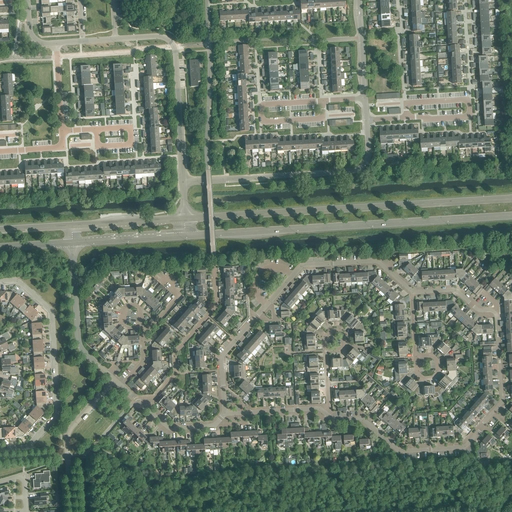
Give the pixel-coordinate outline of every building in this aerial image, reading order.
[(307,1),(306,1),(303,1),(302,0),(299,0),(301,10),(307,9),(307,1)] [(58,7),(58,13),(66,12),(67,19),(71,19),(71,16),(74,16),(74,6),(70,6),(66,6),(58,7)] [(46,18),(46,21),(50,20),(50,13),(58,13),(58,7),(50,7),(44,7),(42,8),(42,18),(46,18)] [(0,20),(0,21),(1,30),(8,29),(8,20),(7,20),(3,21),(3,19),(0,20)] [(67,27),(59,27),(59,33),(75,32),(75,22),(73,22),(72,19),(71,19),(67,19),(67,27)] [(50,20),(46,21),(46,24),(43,24),(43,34),(59,33),(59,27),(51,28),(50,20)] [(145,63),(146,63),(155,63),(154,56),(155,56),(155,55),(145,56),(146,56),(146,60),(145,60),(145,63)] [(198,82),(200,82),(199,60),(189,60),(191,87),(198,87),(198,82)] [(2,82),(3,82),(12,81),(12,74),(3,75),(3,79),(2,79),(2,82)] [(493,119),(485,120),(485,126),(485,127),(488,126),(488,129),(494,129),(494,126),(493,119)] [(399,267),(404,264),(408,262),(408,254),(399,255),(399,261),(398,261),(399,267)] [(404,270),(408,274),(414,267),(408,262),(404,264),(407,266),(404,270)] [(412,278),(416,282),(418,276),(420,272),(414,267),(408,274),(412,278)] [(461,280),(465,284),(471,277),(473,275),(469,271),(467,274),(461,280)] [(363,282),(370,282),(374,272),(368,272),(368,273),(362,274),(363,282)] [(370,282),(376,287),(382,280),(377,276),(378,276),(374,272),(370,282)] [(422,281),(428,280),(427,272),(420,272),(418,276),(416,282),(422,282),(422,281)] [(306,276),(311,285),(319,285),(318,276),(312,277),(312,275),(306,276)] [(299,285),(306,291),(311,285),(306,276),(302,280),(303,281),(299,285)] [(465,284),(469,288),(475,281),(471,277),(465,284)] [(494,289),(499,283),(495,279),(485,290),(487,292),(491,287),(494,289)] [(376,287),(380,291),(386,284),(382,280),(376,287)] [(469,289),(473,292),(479,286),(480,285),(475,281),(469,288),(469,289)] [(498,293),(504,286),(499,283),(494,289),(498,293)] [(380,291),(385,294),(390,288),(386,284),(380,291)] [(294,291),(292,294),(298,300),(302,295),(296,290),(293,287),(291,285),(289,287),(294,291)] [(296,290),(302,295),(306,291),(299,285),(296,290)] [(479,286),(473,292),(477,296),(483,290),(479,286)] [(502,297),(508,290),(504,286),(498,293),(502,297)] [(385,294),(389,298),(395,292),(390,288),(385,294)] [(118,289),(114,294),(120,299),(122,298),(118,289)] [(290,296),(288,298),(295,304),(298,300),(292,294),(287,289),(285,291),(290,296)] [(504,298),(511,294),(511,293),(508,290),(502,297),(504,298)] [(1,303),(10,302),(9,292),(4,292),(4,291),(1,291),(1,303)] [(198,292),(198,299),(202,301),(202,297),(207,297),(206,291),(198,292)] [(10,302),(14,306),(22,297),(19,295),(18,296),(13,292),(9,292),(10,302)] [(150,296),(146,292),(141,298),(145,302),(150,296)] [(389,298),(395,303),(398,301),(404,298),(400,294),(399,295),(395,292),(389,298)] [(114,294),(110,298),(117,304),(120,299),(114,294)] [(155,299),(150,296),(145,302),(149,306),(155,299)] [(14,306),(21,312),(27,304),(24,301),(25,300),(22,297),(14,306)] [(110,298),(106,302),(113,308),(117,304),(110,298)] [(288,298),(281,307),(285,308),(289,310),(295,304),(288,298)] [(159,303),(155,299),(149,306),(148,307),(152,311),(158,304),(159,303)] [(198,299),(193,305),(200,311),(202,313),(204,315),(206,313),(201,309),(203,306),(200,303),(202,301),(198,299)] [(440,311),(448,311),(450,307),(452,300),(446,301),(446,302),(440,302),(440,311)] [(448,311),(454,316),(460,309),(455,305),(456,304),(452,300),(450,307),(448,311)] [(395,303),(395,311),(404,310),(403,305),(399,305),(398,301),(395,303)] [(21,312),(27,317),(35,309),(32,306),(31,308),(27,304),(21,312)] [(162,308),(158,304),(152,311),(157,314),(162,308)] [(193,305),(189,309),(195,314),(196,315),(200,311),(193,305)] [(285,308),(281,307),(281,318),(290,318),(289,310),(285,308)] [(188,308),(185,313),(191,319),(195,314),(189,309),(188,308)] [(458,320),(462,323),(468,317),(466,315),(470,309),(469,308),(467,310),(464,313),(458,320)] [(27,317),(31,321),(41,320),(41,316),(36,312),(37,311),(35,309),(27,317)] [(312,318),(314,320),(321,326),(324,322),(324,321),(325,319),(322,312),(320,309),(312,318)] [(454,316),(458,320),(464,313),(460,309),(454,316)] [(345,310),(334,311),(334,321),(340,320),(340,318),(343,318),(345,310)] [(354,318),(345,310),(343,318),(345,320),(343,321),(348,325),(354,318)] [(404,310),(395,311),(396,320),(404,320),(404,310)] [(224,311),(220,316),(227,321),(230,317),(224,311)] [(334,311),(322,312),(325,319),(328,319),(328,321),(334,321),(334,311)] [(185,313),(181,317),(187,323),(191,319),(185,313)] [(227,321),(220,316),(216,320),(223,326),(227,321)] [(181,317),(177,321),(184,327),(187,323),(181,317)] [(462,323),(467,327),(473,320),(468,317),(462,323)] [(363,326),(354,318),(348,325),(352,329),(354,327),(356,329),(363,326)] [(31,321),(32,330),(43,329),(43,325),(42,325),(41,320),(31,321)] [(314,320),(306,329),(314,332),(316,330),(317,331),(321,326),(314,320)] [(467,327),(471,331),(477,324),(473,320),(467,327)] [(184,327),(177,321),(173,326),(182,333),(184,331),(187,334),(189,332),(187,330),(184,327)] [(394,323),(395,332),(406,331),(406,325),(405,325),(405,322),(394,323)] [(213,324),(209,328),(215,334),(219,330),(213,324)] [(263,326),(265,331),(267,335),(275,335),(274,326),(269,326),(269,325),(263,326)] [(274,326),(275,335),(281,334),(283,334),(283,331),(280,331),(280,328),(280,325),(274,326)] [(106,337),(107,336),(114,328),(112,326),(104,330),(101,332),(106,337)] [(111,340),(112,338),(122,327),(120,326),(116,330),(114,328),(107,336),(111,340)] [(364,338),(363,326),(356,329),(356,332),(355,332),(355,338),(364,338)] [(112,338),(117,342),(123,336),(120,333),(124,329),(122,327),(112,338)] [(162,332),(169,338),(173,334),(166,328),(162,332)] [(209,328),(205,333),(212,338),(215,334),(209,328)] [(32,330),(32,338),(42,337),(42,332),(43,332),(43,329),(32,330)] [(304,337),(304,341),(307,341),(316,341),(315,335),(314,335),(314,332),(306,329),(307,335),(305,335),(304,337)] [(255,335),(262,341),(267,335),(265,331),(263,334),(259,331),(255,335)] [(396,340),(398,340),(406,340),(405,337),(407,337),(406,331),(395,332),(395,337),(396,337),(396,340)] [(0,339),(0,345),(6,343),(5,340),(10,338),(7,332),(4,334),(2,335),(1,335),(3,338),(0,339)] [(159,337),(165,343),(169,338),(162,332),(159,337)] [(205,333),(201,337),(208,343),(212,338),(205,333)] [(249,337),(252,339),(258,345),(262,341),(255,335),(253,337),(248,333),(247,335),(249,337)] [(431,345),(435,345),(437,338),(438,335),(438,334),(425,335),(426,348),(431,348),(431,345)] [(115,344),(120,349),(124,337),(123,336),(117,342),(115,344)] [(32,338),(33,347),(44,346),(44,342),(43,343),(42,337),(32,338)] [(151,345),(160,348),(165,343),(159,337),(151,345)] [(201,344),(199,347),(203,348),(208,343),(201,337),(197,341),(201,344)] [(436,350),(439,353),(446,345),(444,343),(439,339),(437,338),(435,345),(437,348),(436,350)] [(248,344),(254,349),(258,345),(252,339),(248,344)] [(398,340),(399,349),(407,348),(407,343),(406,343),(406,340),(398,340)] [(316,341),(307,341),(304,341),(305,350),(315,349),(315,346),(316,346),(316,341)] [(6,343),(0,345),(0,350),(1,352),(8,349),(9,352),(15,349),(12,343),(8,345),(6,343)] [(243,350),(240,352),(247,358),(251,354),(244,348),(241,345),(239,343),(238,345),(243,350)] [(244,348),(251,354),(254,349),(248,344),(244,348)] [(152,357),(161,356),(160,348),(151,345),(152,357)] [(446,345),(439,353),(444,357),(450,349),(446,345)] [(33,347),(33,355),(43,355),(43,349),(45,349),(44,346),(33,347)] [(194,351),(195,357),(203,356),(203,348),(199,347),(199,351),(194,351)] [(483,351),(483,357),(492,357),(492,351),(491,351),(491,347),(483,347),(484,351),(483,351)] [(354,348),(350,352),(357,358),(361,354),(354,348)] [(407,348),(399,349),(399,358),(407,357),(407,354),(408,354),(407,348)] [(240,360),(238,362),(242,364),(247,358),(240,352),(236,356),(240,360)] [(347,358),(345,360),(349,367),(357,358),(350,352),(346,357),(347,358)] [(306,354),(307,363),(318,362),(318,357),(317,357),(316,354),(306,354)] [(1,359),(2,366),(11,365),(10,362),(16,362),(15,355),(9,356),(9,359),(1,359)] [(33,355),(34,364),(45,363),(45,360),(44,360),(43,355),(33,355)] [(342,359),(337,359),(337,368),(349,367),(345,360),(343,360),(342,359)] [(398,360),(399,369),(407,368),(407,362),(406,362),(406,359),(398,360)] [(233,366),(234,372),(242,371),(242,364),(238,362),(238,366),(233,366)] [(306,363),(307,372),(318,371),(317,368),(319,368),(318,362),(307,363),(306,363)] [(34,364),(34,372),(44,372),(44,367),(46,366),(45,363),(34,364)] [(11,365),(2,366),(2,372),(10,371),(10,375),(16,374),(16,368),(11,368),(11,365)] [(449,371),(449,374),(456,377),(456,365),(447,366),(447,371),(449,371)] [(147,371),(154,377),(157,372),(151,367),(147,371)] [(399,369),(399,380),(407,377),(407,374),(408,374),(407,368),(399,369)] [(141,376),(139,379),(145,384),(145,385),(146,385),(150,381),(143,375),(142,374),(141,373),(139,371),(137,373),(141,376)] [(143,375),(150,381),(152,383),(156,379),(154,377),(147,371),(143,375)] [(239,377),(239,381),(243,379),(242,371),(234,372),(234,378),(239,377)] [(308,381),(311,380),(319,380),(319,374),(318,374),(318,371),(307,372),(308,381)] [(34,372),(35,381),(46,380),(46,377),(45,377),(44,372),(34,372)] [(446,376),(442,380),(451,388),(460,378),(456,377),(449,374),(447,376),(446,376)] [(399,380),(408,388),(414,382),(410,378),(409,379),(407,377),(399,380)] [(3,379),(1,385),(9,388),(10,385),(15,387),(17,380),(11,379),(10,381),(3,379)] [(145,384),(139,379),(135,383),(141,389),(145,385),(145,384)] [(238,387),(243,391),(249,384),(248,384),(243,379),(239,381),(242,383),(238,387)] [(35,381),(35,389),(45,389),(45,384),(47,384),(46,380),(35,381)] [(311,380),(311,389),(319,389),(318,386),(320,386),(319,380),(311,380)] [(439,385),(437,387),(441,395),(445,390),(447,392),(451,388),(442,380),(438,384),(439,385)] [(253,393),(254,389),(255,386),(250,382),(248,384),(249,384),(243,391),(247,395),(248,394),(251,397),(253,393)] [(413,392),(417,396),(420,388),(418,386),(414,382),(408,388),(406,390),(411,394),(413,392)] [(9,388),(1,385),(0,387),(0,391),(6,393),(5,396),(11,398),(13,392),(8,390),(9,388)] [(484,386),(484,393),(488,395),(488,391),(493,391),(493,388),(498,388),(498,385),(484,386)] [(202,387),(203,395),(207,396),(207,392),(211,392),(211,386),(202,387)] [(285,389),(285,397),(291,397),(291,400),(289,400),(289,405),(293,405),(293,387),(290,387),(290,386),(285,386),(285,387),(285,389)] [(434,386),(428,387),(429,395),(441,395),(437,387),(434,387),(434,386)] [(420,388),(417,396),(429,395),(428,387),(423,387),(423,388),(420,388)] [(35,389),(36,398),(48,397),(47,394),(46,394),(45,389),(35,389)] [(257,398),(262,398),(263,397),(262,389),(254,389),(253,393),(256,393),(257,398)] [(311,389),(312,398),(320,397),(320,391),(319,391),(319,389),(311,389)] [(156,402),(161,406),(166,399),(164,397),(166,394),(163,392),(159,396),(160,397),(156,402)] [(200,393),(195,398),(204,406),(208,402),(209,403),(213,398),(207,396),(203,395),(200,393)] [(484,393),(479,399),(486,405),(490,400),(486,397),(488,395),(484,393)] [(361,401),(365,404),(371,398),(367,394),(361,401)] [(36,398),(36,406),(47,406),(46,401),(48,401),(48,397),(36,398)] [(165,409),(166,409),(166,408),(173,400),(172,398),(170,400),(167,398),(166,399),(161,406),(165,409)] [(191,403),(193,406),(194,410),(197,407),(200,410),(204,406),(195,398),(191,403)] [(365,405),(369,409),(375,403),(376,402),(371,398),(365,404),(365,405)] [(479,399),(475,403),(482,409),(484,407),(489,411),(491,409),(486,405),(479,399)] [(166,408),(166,409),(174,416),(177,407),(174,404),(176,402),(173,400),(166,408)] [(375,403),(369,409),(373,413),(374,412),(376,413),(380,408),(378,407),(379,406),(375,403)] [(475,403),(471,407),(478,413),(482,409),(475,403)] [(36,406),(33,411),(41,418),(44,416),(43,415),(47,410),(47,406),(36,406)] [(185,407),(185,416),(191,416),(191,417),(198,416),(194,410),(193,406),(185,407)] [(180,417),(185,416),(185,407),(177,407),(174,416),(180,416),(180,417)] [(471,407),(468,412),(474,418),(478,413),(471,407)] [(387,414),(383,410),(377,416),(381,420),(387,414)] [(33,411),(27,417),(35,424),(38,420),(39,421),(41,418),(33,411)] [(468,412),(464,416),(476,426),(477,424),(472,420),(474,418),(468,412)] [(386,423),(392,416),(388,413),(387,414),(381,420),(386,424),(387,423),(386,423)] [(121,429),(126,434),(133,426),(129,423),(133,419),(130,416),(123,424),(125,426),(121,429)] [(388,430),(391,427),(396,420),(392,416),(386,423),(387,423),(389,425),(384,430),(386,432),(388,430)] [(464,416),(460,420),(467,426),(469,424),(474,428),(476,426),(464,416)] [(27,417),(21,423),(30,431),(32,428),(31,427),(35,424),(27,417)] [(455,426),(457,430),(460,435),(463,431),(467,426),(460,420),(458,418),(454,423),(455,426)] [(391,427),(395,431),(401,424),(396,420),(391,427)] [(403,431),(405,433),(407,429),(408,425),(405,425),(402,422),(401,424),(395,431),(399,434),(403,431)] [(21,423),(18,428),(18,438),(22,438),(27,433),(28,434),(30,431),(21,423)] [(299,439),(305,439),(304,428),(299,428),(299,423),(295,424),(295,434),(298,434),(299,439)] [(293,434),(295,434),(295,424),(291,424),(291,429),(286,429),(287,443),(292,443),(292,439),(293,439),(293,434)] [(326,442),(332,442),(331,431),(327,432),(326,428),(328,428),(328,431),(331,431),(330,427),(327,427),(327,426),(328,426),(325,424),(322,424),(322,427),(322,431),(322,432),(323,437),(326,437),(326,442)] [(134,434),(136,436),(140,432),(141,431),(143,428),(140,425),(136,429),(133,426),(126,434),(130,438),(134,434)] [(247,426),(248,432),(248,437),(251,437),(251,442),(257,441),(257,431),(252,431),(252,426),(247,426)] [(455,426),(447,427),(448,435),(454,435),(453,430),(457,430),(455,426)] [(494,436),(499,440),(501,438),(502,438),(503,436),(506,438),(510,434),(502,427),(494,436)] [(9,428),(0,429),(1,439),(6,439),(6,440),(10,440),(9,428)] [(18,428),(9,428),(10,440),(13,440),(13,438),(18,438),(18,428)] [(308,443),(314,443),(313,433),(309,433),(308,428),(304,428),(305,439),(308,438),(308,443)] [(287,448),(287,443),(286,429),(282,429),(282,435),(277,435),(278,445),(283,445),(283,447),(285,448),(287,448)] [(409,438),(415,437),(414,429),(407,429),(405,433),(409,433),(409,438)] [(243,430),(239,431),(239,437),(242,437),(242,442),(249,442),(248,437),(248,432),(243,432),(243,430)] [(139,446),(144,441),(143,441),(146,438),(146,437),(143,435),(144,433),(141,431),(140,432),(136,436),(138,438),(135,442),(139,446)] [(235,432),(230,433),(231,443),(237,443),(236,438),(239,437),(239,431),(235,431),(235,432)] [(261,431),(257,431),(257,441),(260,441),(261,446),(267,446),(266,436),(261,436),(261,431)] [(320,438),(323,437),(322,432),(322,431),(318,431),(318,432),(313,433),(314,443),(320,443),(320,438)] [(331,431),(332,442),(332,445),(335,445),(335,447),(335,450),(342,449),(341,436),(336,436),(335,431),(331,431)] [(226,438),(221,438),(222,449),(228,448),(228,443),(231,443),(230,433),(226,433),(226,438)] [(212,434),(212,437),(213,450),(215,450),(216,449),(222,449),(221,438),(216,439),(216,434),(212,434)] [(344,436),(344,446),(351,446),(350,442),(356,442),(356,435),(344,436)] [(480,444),(481,457),(487,457),(486,445),(488,443),(492,446),(496,442),(488,435),(480,444)] [(153,448),(159,448),(158,437),(149,438),(147,436),(146,437),(146,438),(143,441),(144,441),(146,444),(146,445),(150,445),(150,443),(152,443),(153,448)] [(162,452),(168,452),(167,442),(163,442),(162,437),(158,437),(159,448),(162,447),(162,452)] [(208,439),(203,439),(204,450),(210,449),(211,450),(213,450),(212,437),(208,438),(208,439)] [(180,451),(186,451),(185,441),(181,441),(180,439),(176,440),(177,446),(180,446),(180,451)] [(199,445),(195,445),(195,456),(201,455),(201,450),(204,450),(203,439),(199,440),(199,445)] [(359,440),(360,450),(366,450),(366,446),(372,446),(372,439),(359,440)] [(174,447),(177,446),(176,440),(172,440),(172,441),(167,442),(168,452),(174,452),(174,447)] [(185,441),(186,451),(189,451),(189,456),(195,456),(195,445),(190,445),(190,440),(185,441)] [(48,477),(50,477),(49,471),(43,471),(43,473),(36,474),(36,480),(33,480),(33,489),(40,488),(40,483),(43,483),(44,483),(44,482),(48,482),(48,477)] [(6,488),(0,489),(0,504),(8,502),(6,497),(8,496),(7,491),(7,490),(7,489),(6,489),(6,488)] [(46,498),(48,498),(47,494),(40,495),(40,497),(34,498),(35,506),(46,505),(46,498)]
